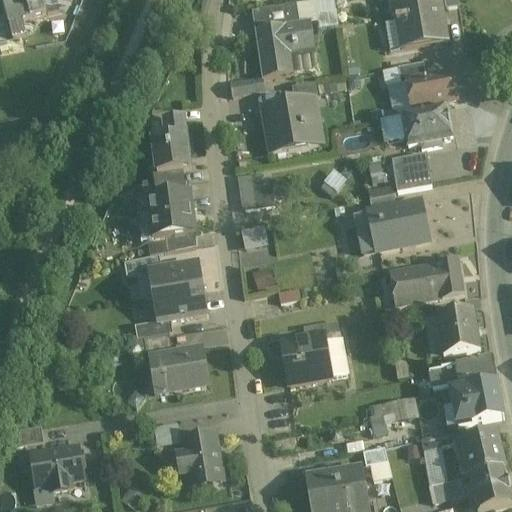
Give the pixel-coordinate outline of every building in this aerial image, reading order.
[(1,0),(12,41),(26,38),(23,24),(46,18),(41,0),(1,0)] [(67,0),(41,0),(46,18),(60,15),(58,7),(69,4),(67,0)] [(439,0),(429,0),(397,5),(401,26),(403,26),(408,52),(448,45),(439,0)] [(457,0),(443,0),(446,12),(459,10),(457,0)] [(315,4),(297,7),(300,28),(311,26),(318,25),(319,33),(338,30),(336,14),(317,17),(315,4)] [(297,7),(258,13),(261,34),(300,28),(297,7)] [(300,28),(261,34),(263,47),(258,47),(264,84),(294,79),(291,58),(316,54),(311,26),(300,28)] [(424,67),(398,72),(401,87),(407,86),(407,85),(426,82),(424,67)] [(426,82),(407,85),(407,86),(413,119),(447,112),(446,106),(458,104),(453,77),(426,82)] [(318,87),(292,92),(294,105),(315,102),(315,103),(320,102),(318,87)] [(294,105),(262,111),(271,159),(310,152),(305,124),(318,122),(315,103),(315,102),(294,105)] [(413,119),(403,121),(408,151),(421,149),(422,155),(438,152),(436,146),(442,145),(444,146),(448,146),(450,144),(452,142),(454,139),(454,136),(452,134),(450,131),(447,112),(413,119)] [(185,124),(165,127),(167,142),(153,144),(157,177),(158,178),(184,175),(191,174),(185,124)] [(427,159),(392,166),(398,198),(459,186),(454,152),(453,152),(454,153),(427,158),(427,159)] [(380,169),(367,171),(369,182),(382,180),(380,169)] [(184,175),(158,178),(157,177),(153,177),(156,193),(185,187),(184,175)] [(261,178),(240,181),(242,193),(263,190),(261,178)] [(185,187),(156,193),(158,205),(189,201),(187,187),(185,187)] [(272,188),(263,190),(266,212),(275,211),(272,188)] [(263,190),(242,193),(245,215),(266,212),(263,190)] [(394,200),(370,205),(372,217),(397,212),(394,200)] [(158,205),(148,206),(153,246),(148,247),(151,262),(160,260),(169,258),(167,244),(196,240),(191,201),(189,201),(158,205)] [(372,217),(367,218),(376,257),(402,252),(401,250),(430,244),(422,206),(397,212),(372,217)] [(244,234),(248,254),(271,249),(267,229),(244,234)] [(196,240),(167,244),(169,258),(198,252),(196,240)] [(151,262),(124,268),(127,282),(150,278),(150,276),(162,274),(160,260),(151,262)] [(459,266),(390,278),(396,314),(465,302),(459,266)] [(162,274),(150,276),(150,278),(155,302),(202,294),(198,268),(162,274)] [(270,271),(252,277),(257,292),(275,285),(270,271)] [(202,294),(155,302),(159,327),(159,329),(171,327),(207,321),(202,294)] [(300,295),(279,298),(281,309),(302,305),(300,295)] [(473,316),(438,321),(444,361),(480,355),(473,316)] [(338,326),(325,328),(327,340),(340,338),(338,326)] [(159,327),(135,331),(138,345),(144,344),(144,343),(170,339),(173,339),(171,327),(159,329),(159,327)] [(325,328),(303,332),(305,344),(324,341),(327,340),(325,328)] [(170,339),(144,343),(144,344),(147,359),(172,355),(170,339)] [(305,344),(281,348),(289,391),(332,383),(347,380),(341,344),(325,347),(324,341),(305,344)] [(201,356),(153,364),(159,400),(207,392),(201,356)] [(493,364),(429,377),(433,396),(460,391),(461,386),(474,383),(476,392),(498,388),(493,364)] [(476,392),(451,396),(458,432),(505,423),(498,388),(476,392)] [(415,404),(382,411),(386,430),(419,423),(415,404)] [(178,431),(156,434),(158,450),(180,446),(178,431)] [(41,432),(14,437),(17,453),(44,448),(41,432)] [(462,435),(422,445),(424,457),(456,449),(456,448),(465,446),(462,435)] [(465,446),(456,448),(456,449),(461,470),(455,471),(458,485),(470,483),(506,475),(497,438),(465,446)] [(215,440),(185,445),(187,460),(179,461),(182,478),(190,477),(193,491),(222,486),(215,440)] [(385,453),(364,458),(368,472),(389,467),(385,453)] [(79,454),(33,462),(38,492),(52,489),(54,498),(71,495),(69,486),(84,484),(79,454)] [(369,511),(362,472),(307,481),(312,511),(369,511)] [(511,500),(506,475),(470,483),(472,490),(467,491),(471,506),(476,505),(477,511),(501,511),(511,509),(511,500)]
